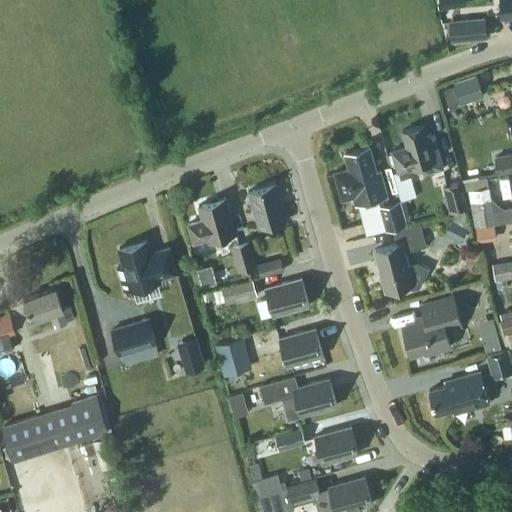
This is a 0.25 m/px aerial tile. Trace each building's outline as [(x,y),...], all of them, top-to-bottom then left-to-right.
[(447,0),(439,0),(440,9),(449,7),(447,0)] [(511,0),(501,0),(503,16),(511,15),(511,0)] [(483,17),(450,19),(452,39),(484,37),(483,17)] [(475,76),(453,82),(459,102),(481,95),(475,76)] [(424,124),(403,130),(407,146),(392,150),(398,171),(413,167),(413,168),(423,165),(425,172),(443,167),(434,133),(427,135),(424,124)] [(350,168),(335,172),(343,199),(354,195),(357,204),(387,195),(380,170),(377,171),(370,145),(346,152),(350,168)] [(511,152),(493,156),(494,157),(483,158),(486,174),(497,172),(511,169),(511,152)] [(412,175),(397,179),(402,197),(417,193),(412,175)] [(461,180),(444,185),(451,211),(468,206),(461,180)] [(260,226),(287,219),(276,182),(249,190),(260,226)] [(489,184),(469,186),(473,224),(511,220),(511,206),(492,208),(489,184)] [(209,240),(236,233),(226,196),(199,204),(203,218),(189,222),(194,241),(208,237),(209,240)] [(387,229),(406,223),(400,200),(380,206),(387,229)] [(465,210),(447,216),(471,229),(465,210)] [(387,290),(412,283),(413,286),(412,286),(413,288),(421,285),(430,267),(418,261),(409,263),(405,251),(427,245),(420,221),(393,229),(397,242),(375,248),(387,290)] [(147,238),(120,246),(125,264),(116,267),(123,292),(159,281),(158,277),(177,271),(170,246),(157,250),(158,252),(152,254),(147,238)] [(239,270),(257,265),(250,239),(232,244),(239,270)] [(261,275),(284,268),(281,257),(258,263),(261,275)] [(511,277),(511,258),(492,262),(495,280),(511,277)] [(269,297),(256,301),(261,317),(310,304),(302,277),(266,287),(269,297)] [(226,301),(257,293),(253,279),(222,287),(226,301)] [(32,317),(26,319),(35,345),(83,328),(74,302),(64,306),(56,286),(25,297),(32,317)] [(428,317),(404,323),(411,352),(427,348),(428,353),(452,346),(445,321),(460,317),(454,295),(424,303),(428,317)] [(511,309),(498,314),(499,320),(500,319),(511,315),(511,309)] [(0,335),(16,330),(10,313),(0,316),(0,335)] [(511,315),(500,319),(505,333),(511,331),(511,315)] [(156,341),(149,317),(113,328),(120,352),(156,341)] [(287,364),(324,354),(316,327),(280,337),(287,364)] [(240,336),(216,343),(225,374),(248,367),(240,336)] [(494,376),(511,370),(511,362),(508,347),(487,352),(494,376)] [(200,349),(181,355),(186,371),(205,366),(200,349)] [(95,359),(84,363),(91,384),(101,381),(95,359)] [(453,407),(454,412),(490,402),(481,370),(456,377),(457,381),(430,388),(436,412),(453,407)] [(298,386),(295,374),(259,385),(264,402),(281,397),(287,418),(338,404),(330,377),(298,386)] [(242,391),(229,394),(231,402),(244,398),(242,391)] [(96,394),(73,402),(73,403),(84,438),(108,430),(97,394),(96,394)] [(56,408),(4,425),(15,459),(67,443),(56,408)] [(323,462),(359,452),(352,425),(315,435),(323,462)] [(279,448),(306,440),(303,427),(276,434),(279,448)] [(93,439),(101,467),(117,463),(109,435),(93,439)] [(321,493),(314,494),(319,511),(337,511),(373,502),(366,475),(329,485),(329,486),(320,488),(321,493)] [(316,477),(259,493),(264,511),(281,511),(294,508),(292,501),(314,494),(321,493),(320,488),(316,477)] [(0,511),(11,511),(8,497),(0,499),(0,511)]
